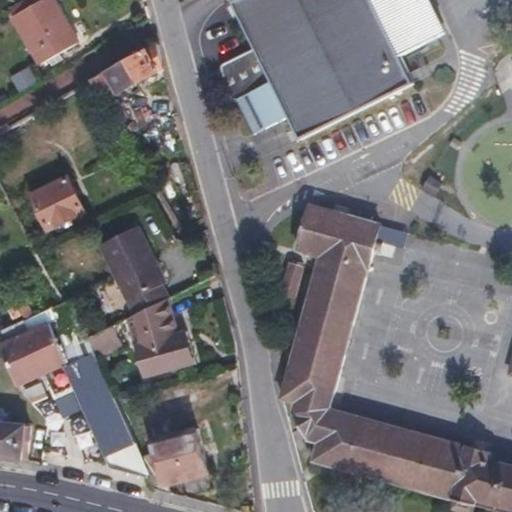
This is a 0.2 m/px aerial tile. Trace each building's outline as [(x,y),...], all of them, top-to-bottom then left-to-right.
[(239,108),(256,141),(281,130),(292,152),(405,95),(391,66),(429,47),(405,0),(253,0),(224,15),(246,59),(214,76),(211,81),(226,110),(229,111),(234,111),(239,108)] [(51,1),(15,22),(41,70),(77,49),(51,1)] [(89,87),(102,108),(163,73),(157,49),(89,87)] [(129,151),(124,153),(128,160),(133,157),(129,151)] [(28,202),(43,236),(79,220),(65,185),(28,202)] [(297,254),(319,260),(280,403),(294,407),(291,419),(305,445),(317,449),(312,467),(478,511),(511,511),(511,470),(487,463),(489,455),(330,413),(380,228),(309,209),(297,254)] [(136,324),(169,306),(161,292),(165,290),(134,236),(98,257),(136,324)] [(290,267),(284,288),(295,291),(301,270),(290,267)] [(136,324),(130,327),(149,382),(200,366),(193,345),(183,348),(180,338),(169,306),(136,324)] [(21,349),(15,336),(0,343),(2,346),(24,395),(71,373),(110,467),(98,464),(95,479),(155,493),(140,460),(103,377),(105,376),(100,366),(92,348),(73,309),(68,311),(57,316),(67,336),(58,340),(55,333),(21,349)] [(190,335),(180,338),(183,348),(193,345),(190,335)] [(123,353),(115,336),(92,348),(100,366),(123,353)] [(7,417),(0,415),(0,462),(22,466),(28,433),(5,428),(7,417)] [(156,456),(143,459),(140,460),(155,493),(171,497),(168,487),(187,483),(189,494),(208,490),(205,479),(209,478),(198,434),(154,446),(156,456)]
